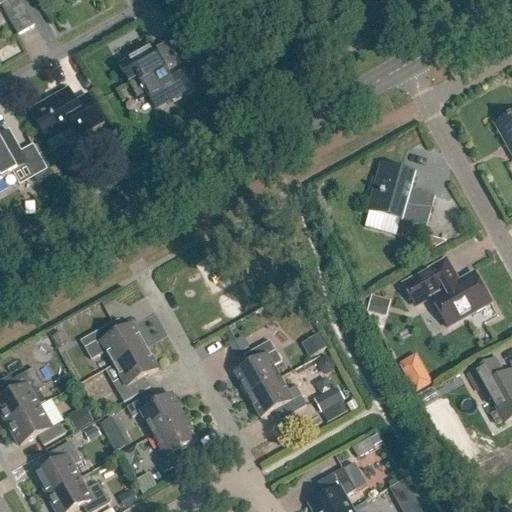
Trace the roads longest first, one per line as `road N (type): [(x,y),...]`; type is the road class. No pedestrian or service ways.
road 1 (tertiary): [(0,300),(404,67)]
road 2 (residential): [(253,472),(133,255)]
road 3 (residential): [(511,254),(424,100)]
road 4 (residential): [(0,88),(150,0)]
road 5 (tertiary): [(404,67),(511,10)]
